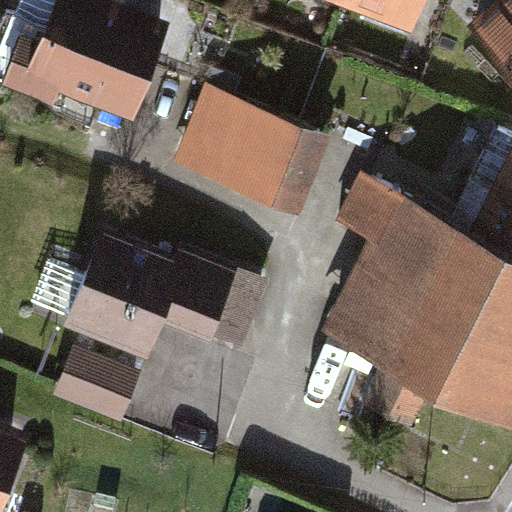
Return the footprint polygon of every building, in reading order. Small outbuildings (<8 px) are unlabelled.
[(43,23),(26,69),(130,107),(163,17),(116,0),(22,0),(17,14),(43,23)] [(370,0),(412,15),(417,0),(370,0)] [(511,0),(485,0),(471,13),(511,57),(511,0)] [(209,169),(239,94),(207,81),(177,156),(209,169)] [(239,94),(209,169),(269,193),(299,118),(239,94)] [(375,227),(329,322),(505,408),(511,393),(511,132),(498,125),(454,214),(367,172),(346,213),(375,227)] [(51,256),(34,298),(147,343),(163,302),(241,333),(266,273),(187,241),(182,253),(109,224),(90,272),(51,256)] [(142,361),(74,335),(54,388),(122,414),(142,361)] [(427,384),(383,364),(367,398),(412,418),(427,384)] [(0,501),(11,474),(3,470),(22,424),(0,415),(0,501)]
